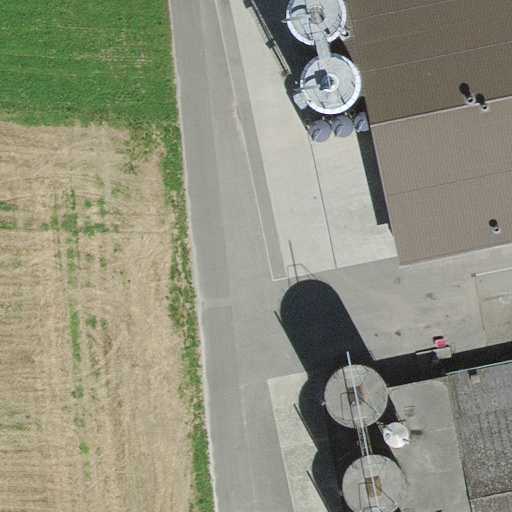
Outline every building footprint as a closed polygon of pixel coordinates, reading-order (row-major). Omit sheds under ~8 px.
[(303,91),(312,105),(324,111),(338,112),(350,106),(359,95),(375,92),(408,253),(511,231),(511,0),(347,0),(346,0),(345,0),(293,0),(290,7),(290,21),(297,33),(308,41),(324,42),(326,54),(312,62),(303,75),(303,91)] [(393,381),(408,368),(409,348),(396,333),(376,332),(361,345),(360,365),(373,380),(393,381)] [(511,511),(511,366),(419,384),(443,511),(511,511)] [(409,464),(424,451),(425,431),(411,416),(391,415),(376,428),(375,448),(389,463),(409,464)] [(438,511),(439,510),(425,495),(405,494),(391,508),(390,511),(438,511)]
